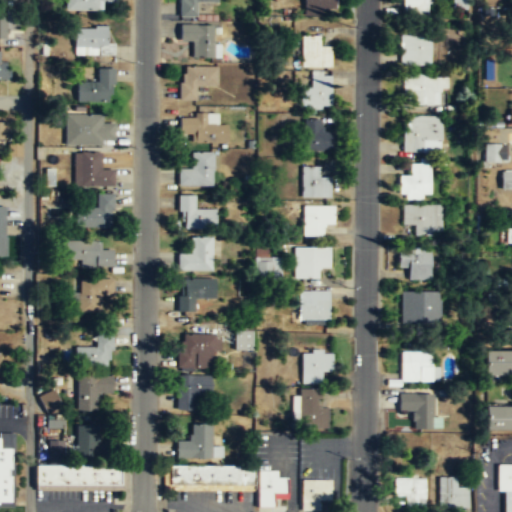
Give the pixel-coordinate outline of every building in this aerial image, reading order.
[(65,0),(65,11),(102,11),(102,1),(114,1),(114,0),(65,0)] [(196,3),(217,3),(217,0),(179,0),(179,17),(196,16),(196,3)] [(303,0),(303,10),(334,10),(334,0),(303,0)] [(402,0),(402,15),(431,15),(431,0),(402,0)] [(219,44),(213,44),(213,26),(178,26),(178,42),(194,42),(194,58),(219,58),(219,44)] [(112,42),(107,43),(107,28),(73,29),(74,56),(112,55),(112,42)] [(398,66),(430,66),(430,36),(398,36),(398,66)] [(331,67),(331,47),(319,47),(319,37),(301,37),(301,67),(331,67)] [(0,80),(8,80),(8,66),(0,66),(0,80)] [(216,67),(178,67),(178,101),(195,101),(195,87),(216,87),(216,67)] [(112,68),(96,68),(96,81),(76,81),(76,102),(112,102),(112,68)] [(330,75),(309,75),(309,89),(295,89),(295,108),(330,108),(330,75)] [(445,105),(445,75),(403,75),(403,95),(411,95),(411,105),(445,105)] [(113,145),(113,122),(102,122),(102,115),(64,114),(63,145),(113,145)] [(189,142),(226,143),(227,124),(216,124),(216,116),(178,115),(178,135),(189,135),(189,142)] [(402,150),(439,150),(439,116),(401,117),(402,150)] [(0,139),(8,139),(8,120),(0,120),(0,139)] [(333,151),(333,132),(320,132),(320,121),(302,121),(302,151),(333,151)] [(20,157),(20,144),(5,144),(5,157),(20,157)] [(497,144),(483,144),(483,167),(497,167),(497,144)] [(211,186),(211,152),(189,152),(189,164),(178,164),(178,186),(211,186)] [(73,153),(73,187),(113,187),(113,170),(101,170),(101,153),(73,153)] [(428,162),(409,162),(409,175),(398,175),(398,199),(428,199),(428,162)] [(299,199),(329,199),(329,178),(317,178),(317,167),(299,167),(299,199)] [(511,190),(511,172),(499,172),(499,190),(511,190)] [(79,207),(78,226),(111,227),(112,195),(95,194),(95,208),(79,207)] [(177,196),(177,229),(214,229),(214,209),(194,209),(194,196),(177,196)] [(439,236),(439,205),(400,205),(400,226),(411,226),(411,236),(439,236)] [(301,237),(321,237),(321,225),(332,225),(332,207),(301,207),(301,237)] [(211,271),(211,238),(189,238),(189,252),(178,252),(178,271),(211,271)] [(101,241),(63,241),(64,267),(112,266),(112,250),(101,250),(101,241)] [(281,257),(267,256),(268,244),(254,244),(253,275),(281,276),(281,257)] [(291,279),(317,279),(317,268),(329,268),(329,248),(291,248),(291,279)] [(397,250),(397,269),(406,269),(406,281),(430,281),(430,250),(397,250)] [(112,279),(77,279),(77,314),(101,314),(101,297),(112,297),(112,279)] [(177,279),(177,311),(194,311),(194,299),(214,299),(214,279),(177,279)] [(329,292),(296,292),(296,322),(329,322),(329,292)] [(399,293),(399,324),(439,324),(439,293),(399,293)] [(252,350),(252,330),(235,330),(234,349),(252,350)] [(75,367),(111,367),(111,335),(94,335),(94,348),(75,348),(75,367)] [(177,370),(211,370),(211,353),(219,353),(219,335),(177,335),(177,370)] [(400,381),(438,381),(438,367),(431,367),(431,351),(400,351),(400,381)] [(483,375),(511,374),(511,351),(483,351),(483,375)] [(299,384),(321,384),(321,372),(331,372),(331,352),(299,352),(299,384)] [(199,399),(211,399),(211,376),(175,376),(175,411),(199,411),(199,399)] [(75,377),(75,410),(98,410),(98,395),(112,395),(112,377),(75,377)] [(328,428),(328,409),(319,409),(319,389),(293,389),(293,418),(299,418),(299,428),(328,428)] [(38,397),(43,413),(59,408),(54,392),(38,397)] [(397,394),(398,412),(411,412),(411,429),(441,428),(440,415),(432,416),(431,393),(397,394)] [(511,429),(511,407),(484,407),(484,429),(511,429)] [(74,426),(74,458),(108,458),(108,442),(98,442),(98,426),(74,426)] [(211,426),(189,426),(189,441),(175,441),(175,459),(211,459),(211,426)] [(63,464),(64,439),(48,439),(47,464),(35,464),(35,483),(121,484),(121,464),(63,464)] [(0,501),(10,501),(11,447),(0,447),(0,501)] [(511,463),(496,463),(496,490),(503,490),(511,489),(511,463)] [(251,464),(167,464),(167,483),(251,483),(251,464)] [(275,469),(257,469),(255,505),(271,505),(271,491),(285,491),(285,476),(275,476),(275,469)] [(467,506),(467,486),(455,486),(455,475),(437,476),(437,506),(467,506)] [(403,507),(423,507),(423,477),(393,477),(393,494),(403,494),(403,507)] [(300,509),(318,509),(318,499),(329,499),(330,479),(300,478),(300,509)] [(511,489),(511,511),(503,511),(503,490),(511,489)]
